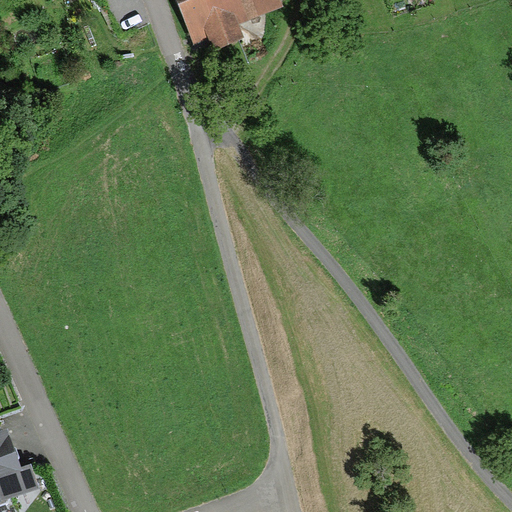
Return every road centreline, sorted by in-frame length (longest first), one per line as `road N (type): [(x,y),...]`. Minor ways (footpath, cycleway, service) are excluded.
road 1 (residential): [(156,0),(200,123),(285,486)]
road 2 (track): [(200,123),(334,273),(482,469),(511,495)]
road 3 (residential): [(83,511),(0,309)]
road 4 (track): [(291,2),(292,24),(219,144)]
